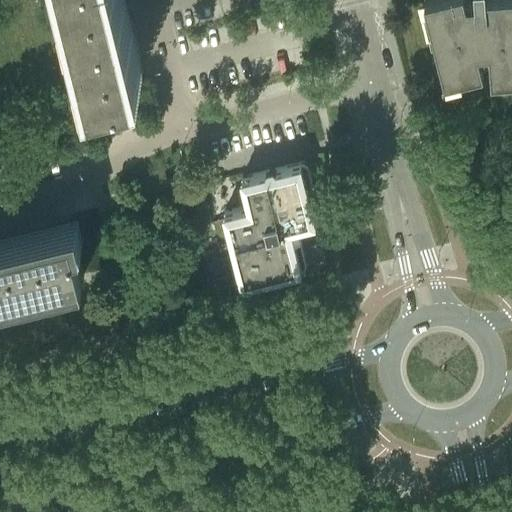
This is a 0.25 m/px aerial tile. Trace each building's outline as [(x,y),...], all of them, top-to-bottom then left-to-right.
[(66,0),(87,85),(143,71),(125,0),(66,0)] [(511,0),(475,0),(475,3),(466,3),(465,0),(428,0),(424,1),(429,19),(433,18),(439,39),(434,40),(445,83),(484,73),(479,53),(489,52),(491,81),(511,79),(511,0)] [(250,191),(252,190),(255,202),(224,210),(242,282),(303,267),(307,261),(298,225),(316,220),(309,192),(310,191),(313,186),(308,164),(303,161),(245,175),(243,179),(245,188),(250,191)] [(202,181),(190,184),(199,222),(202,221),(211,219),(202,181)] [(0,295),(84,275),(70,221),(0,237),(0,295)]
